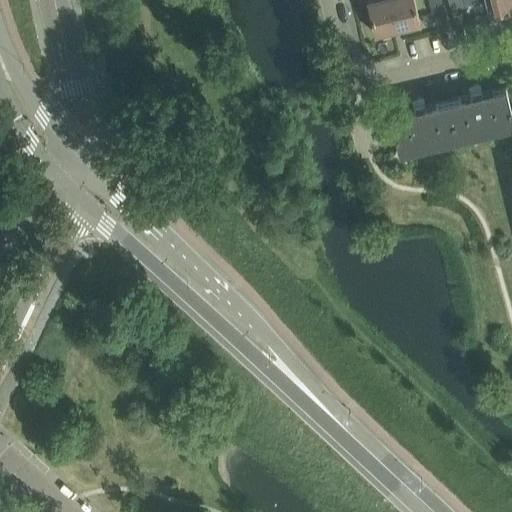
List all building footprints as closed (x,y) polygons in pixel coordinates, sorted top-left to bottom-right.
[(397,28),(390,0),(371,0),(367,1),(375,34),(397,28)] [(420,23),(414,0),(390,0),(397,28),(420,23)] [(464,5),(463,0),(448,0),(450,8),(464,5)] [(511,7),(511,0),(486,0),(490,13),(511,7)] [(444,11),(442,5),(430,8),(432,14),(444,11)] [(482,92),(480,84),(469,87),(471,95),(448,100),(457,136),(511,122),(511,111),(506,86),(482,92)] [(399,150),(457,136),(448,100),(425,106),(423,98),(413,100),(414,108),(390,114),(399,150)]
